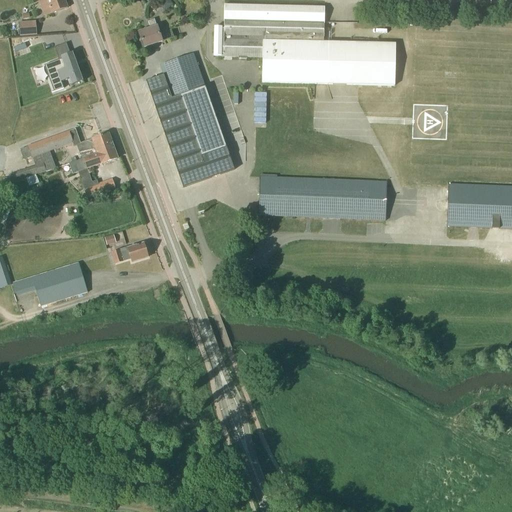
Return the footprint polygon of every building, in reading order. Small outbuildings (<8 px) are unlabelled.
[(40,0),(46,16),(68,8),(64,0),(40,0)] [(323,43),(324,23),(324,9),(224,5),(224,33),(215,33),(215,28),(214,28),(214,56),(224,57),(224,61),(232,60),(232,57),(239,57),(239,59),(247,59),(247,57),(263,58),(262,83),(327,85),(394,87),(395,44),(342,43),(328,43),(323,43)] [(162,42),(154,20),(148,22),(150,29),(138,33),(141,40),(139,41),(139,42),(143,41),(145,48),(162,42)] [(36,35),(36,23),(20,23),(20,35),(36,35)] [(160,66),(164,75),(171,98),(180,95),(201,156),(209,179),(234,171),(226,149),(218,151),(196,90),(204,88),(193,55),(160,66)] [(76,89),(78,95),(89,92),(79,63),(68,67),(72,78),(64,81),(67,91),(76,89)] [(171,98),(164,75),(146,82),(183,188),(209,179),(201,156),(180,95),(171,98)] [(29,147),(33,158),(40,155),(72,143),(69,132),(29,147)] [(84,160),(104,152),(102,147),(112,143),(108,134),(92,140),(92,141),(79,145),(84,160)] [(101,165),(118,159),(112,143),(102,147),(104,152),(84,160),(69,165),(69,166),(73,175),(101,165)] [(9,177),(2,179),(4,186),(47,171),(45,164),(36,167),(9,176),(9,177)] [(30,187),(40,183),(37,177),(27,180),(30,187)] [(385,222),(386,183),(259,178),(257,217),(385,222)] [(87,199),(102,194),(98,185),(85,190),(84,191),(87,199)] [(511,230),(511,187),(448,186),(447,228),(511,230)] [(145,251),(143,244),(127,249),(127,248),(119,250),(119,252),(112,254),(115,265),(123,263),(122,262),(131,259),(132,263),(148,258),(147,256),(149,255),(147,250),(145,251)] [(2,258),(0,259),(0,288),(11,285),(8,276),(2,258)] [(87,293),(78,264),(13,284),(16,297),(36,291),(41,308),(87,293)]
